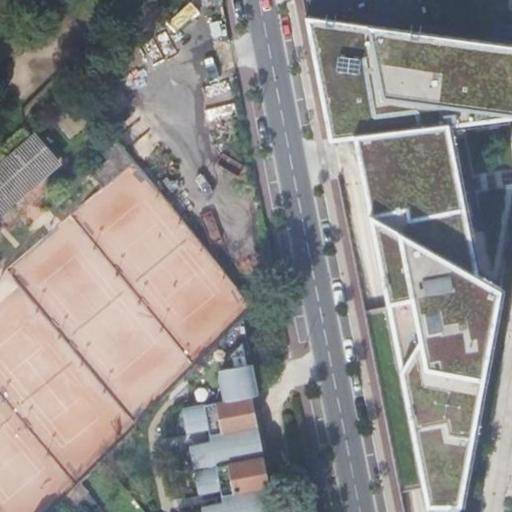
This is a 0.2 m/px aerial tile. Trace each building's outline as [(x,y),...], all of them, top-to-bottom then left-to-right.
[(359,136),(432,511),(472,511),(511,304),(511,291),(480,277),(451,127),(511,120),(511,48),(310,19),(332,141),(359,136)] [(0,221),(62,166),(38,139),(0,172),(0,221)] [(38,447),(32,491),(255,310),(120,144),(80,211),(84,221),(97,223),(95,241),(103,263),(51,256),(47,285),(37,301),(16,298),(12,305),(0,308),(0,320),(2,321),(25,349),(8,339),(7,349),(50,355),(14,368),(38,371),(7,382),(24,392),(9,398),(22,405),(3,412),(11,433),(5,442),(38,447)] [(244,320),(184,380),(197,393),(199,406),(183,409),(187,431),(201,432),(209,430),(211,441),(203,443),(190,447),(195,470),(199,493),(212,493),(221,491),(223,502),(214,504),(202,508),(202,511),(274,511),(272,498),(254,413),(252,396),(258,395),(244,320)] [(183,409),(183,410),(180,414),(178,420),(178,426),(178,432),(179,433),(187,431),(183,409)] [(189,466),(195,470),(190,447),(182,449),(183,455),(185,461),(189,466)] [(195,470),(194,471),(191,476),(189,482),(189,487),(190,493),(190,494),(199,493),(195,470)]
